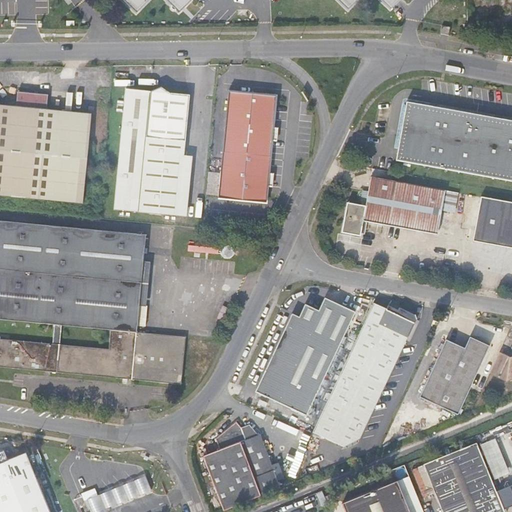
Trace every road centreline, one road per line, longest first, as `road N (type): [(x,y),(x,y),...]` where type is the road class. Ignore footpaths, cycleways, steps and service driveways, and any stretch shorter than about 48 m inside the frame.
road 1 (unclassified): [(264,49),(0,51)]
road 2 (unclassified): [(278,256),(327,278),(511,310)]
road 3 (unclassified): [(162,433),(215,381),(278,256)]
road 4 (unclassified): [(0,418),(103,438),(162,433)]
road 5 (unclassified): [(406,52),(264,49)]
road 6 (unclassified): [(264,49),(311,82),(325,115),(326,153)]
road 7 (unclassified): [(326,153),(367,86),(406,52)]
